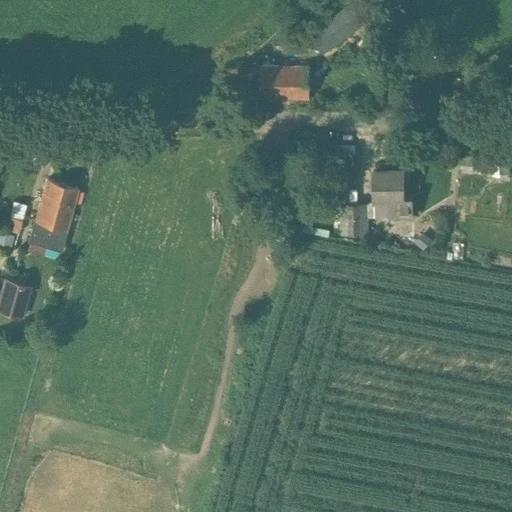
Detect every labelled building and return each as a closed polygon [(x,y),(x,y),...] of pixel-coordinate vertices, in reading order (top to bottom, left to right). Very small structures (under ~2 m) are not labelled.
[(373,15),(362,0),(351,0),(308,30),(323,52),(373,15)] [(389,16),(374,37),(408,59),(422,40),(389,16)] [(310,65),(262,64),(261,97),(261,106),(273,106),(273,97),(309,97),(310,65)] [(255,107),(256,85),(238,84),(237,106),(255,107)] [(461,156),(460,168),(473,169),(474,158),(461,156)] [(370,201),(368,201),(368,216),(376,216),(414,216),(414,213),(414,206),(413,196),(413,193),(405,193),(404,168),(404,163),(375,164),(375,169),(375,191),(375,200),(370,201)] [(493,164),(492,177),(510,177),(510,165),(509,165),(510,164),(493,164)] [(29,241),(27,250),(43,254),(45,246),(60,249),(77,188),(44,178),(27,241),(29,241)] [(325,196),(313,200),(318,216),(318,218),(333,213),(332,209),(333,209),(337,209),(337,206),(342,207),(343,231),(368,231),(368,216),(368,201),(360,201),(358,201),(357,186),(328,185),(328,196),(325,197),(325,196)] [(0,241),(9,205),(0,202),(0,241)] [(16,230),(21,204),(10,202),(5,228),(16,230)] [(432,239),(424,233),(416,242),(424,249),(432,239)] [(23,316),(32,284),(1,275),(0,276),(0,306),(8,309),(7,312),(23,316)]
